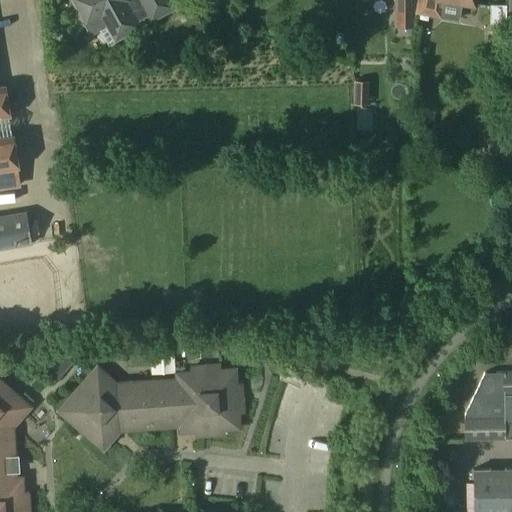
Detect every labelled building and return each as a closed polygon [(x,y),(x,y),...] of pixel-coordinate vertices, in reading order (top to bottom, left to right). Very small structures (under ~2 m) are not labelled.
[(74,0),(86,21),(83,22),(90,34),(102,28),(108,25),(115,38),(120,36),(127,31),(138,25),(134,18),(148,11),(151,17),(172,6),(168,0),(74,0)] [(414,27),(414,0),(394,0),(395,27),(414,27)] [(454,0),(475,3),(475,0),(418,0),(417,12),(435,15),(436,0),(454,0)] [(490,5),(490,60),(506,60),(506,5),(490,5)] [(0,137),(13,136),(10,116),(5,85),(0,85),(0,137)] [(0,188),(19,185),(17,168),(19,168),(13,136),(0,137),(0,188)] [(26,212),(0,215),(0,248),(31,243),(26,212)] [(39,363),(58,379),(75,360),(56,343),(39,363)] [(237,412),(243,412),(241,383),(235,383),(235,370),(221,371),(220,365),(191,367),(191,373),(178,374),(178,379),(116,384),(97,367),(60,410),(103,447),(119,428),(181,424),(182,430),(195,429),(196,435),(225,433),(225,427),(238,426),(237,412)] [(280,378),(302,387),(306,378),(284,369),(280,378)] [(466,439),(511,438),(511,371),(485,372),(465,416),(466,439)] [(13,425),(13,424),(29,406),(0,380),(0,511),(29,511),(28,491),(22,492),(22,478),(16,479),(13,425)] [(511,511),(511,467),(473,468),(473,511),(511,511)]
